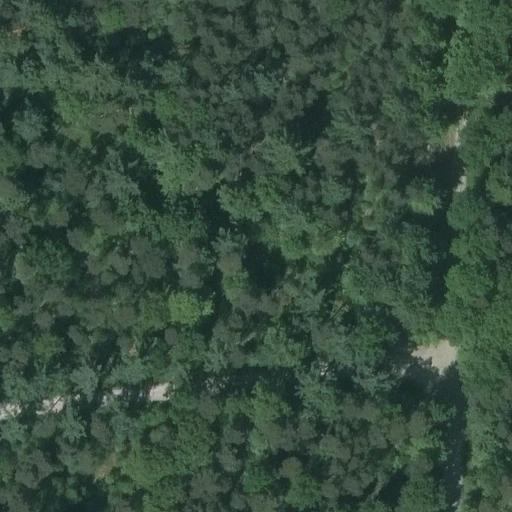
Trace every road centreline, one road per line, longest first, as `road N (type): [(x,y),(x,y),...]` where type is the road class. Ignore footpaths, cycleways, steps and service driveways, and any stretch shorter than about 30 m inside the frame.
road 1 (track): [(452,358),(381,328),(0,90)]
road 2 (track): [(452,358),(0,412)]
road 3 (track): [(452,358),(462,0)]
road 4 (track): [(449,511),(452,358)]
